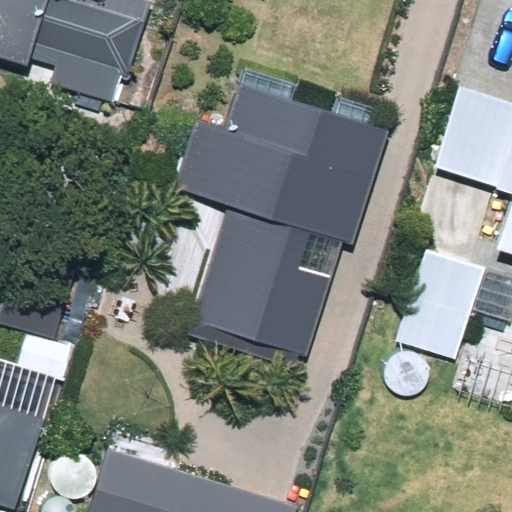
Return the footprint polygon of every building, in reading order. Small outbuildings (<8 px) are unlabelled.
[(0,0),(0,42),(13,46),(27,0),(0,0)] [(27,0),(13,46),(48,57),(43,70),(102,89),(111,63),(117,65),(130,22),(148,27),(155,3),(143,0),(27,0)] [(511,239),(511,31),(460,16),(441,79),(511,100),(511,109),(476,229),(511,239)] [(339,228),(374,111),(356,107),(361,89),(326,79),(322,96),(225,67),(211,115),(184,106),(165,171),(172,174),(162,208),(185,216),(195,180),(218,187),(178,325),(290,358),(330,224),(339,228)] [(115,240),(137,247),(146,218),(124,211),(115,240)] [(415,238),(387,332),(446,351),(474,257),(468,255),(474,238),(430,225),(425,241),(415,238)] [(73,308),(27,301),(17,365),(62,372),(73,308)] [(448,382),(509,403),(511,394),(511,367),(459,350),(448,382)] [(0,405),(0,493),(7,496),(34,417),(0,405)] [(74,511),(285,511),(290,499),(99,437),(74,511)]
